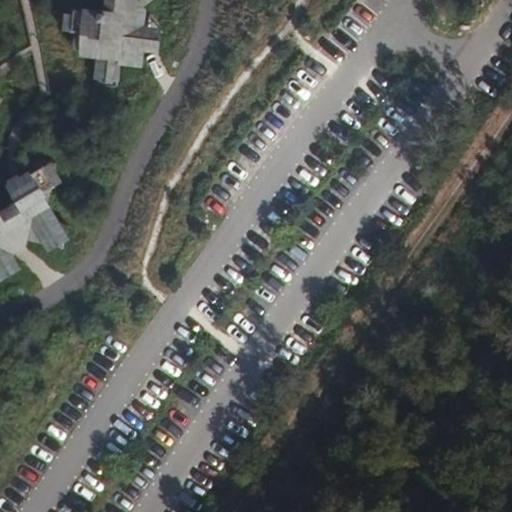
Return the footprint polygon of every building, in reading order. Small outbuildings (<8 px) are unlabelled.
[(127,26),(147,29),(148,13),(145,8),(143,9),(135,0),(109,0),(114,5),(113,16),(116,16),(114,38),(126,39),(127,26)] [(135,0),(143,9),(145,8),(155,0),(135,0)] [(114,38),(116,16),(113,16),(78,12),(77,17),(75,33),(75,34),(79,34),(103,37),(101,59),(99,79),(100,79),(120,81),(121,81),(123,65),(125,49),(147,51),(149,29),(147,29),(127,26),(126,39),(114,38)] [(68,32),(75,33),(77,17),(70,16),(68,32)] [(149,29),(147,51),(163,53),(165,31),(149,29)] [(103,37),(79,34),(77,51),(86,52),(85,57),(101,59),(103,37)] [(125,49),(123,65),(145,67),(147,51),(125,49)] [(120,81),(100,79),(99,86),(119,89),(120,81)] [(33,177),(25,207),(47,213),(48,209),(52,192),(58,171),(48,169),(36,166),(33,177)] [(58,171),(52,192),(60,188),(59,187),(65,183),(55,166),(48,169),(58,171)] [(0,239),(4,237),(14,254),(27,246),(29,240),(27,239),(33,218),(63,225),(51,207),(48,209),(47,213),(25,207),(33,177),(22,184),(15,188),(18,194),(13,213),(4,219),(6,222),(0,225),(0,239)] [(4,219),(0,211),(0,265),(16,256),(14,254),(4,237),(0,239),(0,225),(6,222),(4,219)] [(33,218),(27,239),(29,240),(48,245),(59,248),(65,249),(67,243),(69,235),(71,227),(63,225),(33,218)] [(16,256),(0,265),(0,273),(5,282),(24,270),(16,256)]
